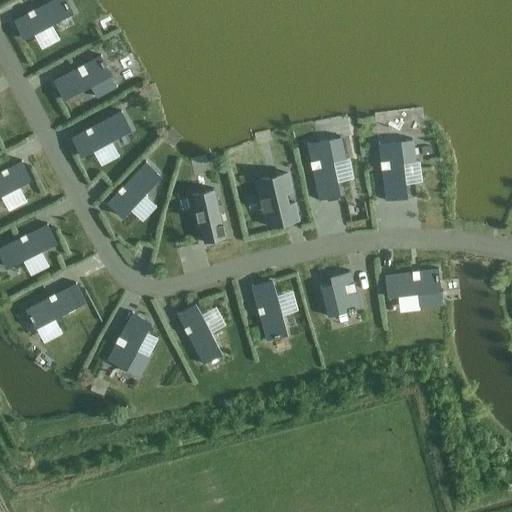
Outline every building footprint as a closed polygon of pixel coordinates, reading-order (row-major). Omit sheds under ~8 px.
[(27,13),(13,20),(13,21),(14,21),(23,38),(33,33),(51,23),(72,13),(69,8),(70,8),(67,1),(66,1),(64,0),(51,0),(34,9),(33,8),(32,9),(32,10),(28,12),(28,11),(26,12),(27,13)] [(77,67),(52,80),(53,81),(54,80),(64,99),(91,84),(97,95),(95,96),(96,97),(117,86),(116,85),(115,86),(105,67),(106,66),(102,60),(101,60),(100,57),(101,56),(100,55),(84,64),(83,63),(82,64),(82,65),(78,67),(78,66),(76,67),(77,67)] [(85,130),(70,138),(71,139),(72,138),(81,156),(93,149),(111,140),(129,130),(120,113),(121,112),(121,111),(91,127),(91,126),(90,127),(86,130),(86,129),(84,129),(85,130)] [(308,143),(307,143),(310,160),(309,161),(310,162),(311,162),(312,168),(311,168),(311,170),(312,170),(318,200),(319,200),(319,198),(339,194),(336,181),(332,159),(344,157),(344,159),(346,158),(341,136),(340,137),(340,138),(308,145),(308,143)] [(379,142),(378,142),(380,159),(379,159),(379,161),(381,161),(381,167),(380,167),(380,169),(381,168),(385,199),(386,199),(386,197),(406,195),(405,182),(402,160),(414,158),(414,160),(416,160),(413,138),(412,138),(412,139),(379,143),(379,142)] [(0,171),(0,194),(0,195),(18,185),(30,179),(21,162),(22,161),(21,160),(7,168),(7,167),(5,168),(6,169),(2,171),(1,170),(0,170),(0,171)] [(117,191),(106,203),(107,204),(107,203),(122,217),(129,208),(143,194),(160,177),(145,163),(146,162),(146,161),(122,186),(122,185),(121,186),(121,187),(118,190),(118,189),(116,191),(117,191)] [(287,173),(257,180),(261,197),(259,197),(262,211),(264,210),(267,226),(298,219),(294,202),(287,204),(285,192),(291,191),(287,173)] [(213,189),(192,194),(203,242),(204,242),(204,241),(224,236),(214,188),(213,189)] [(19,237),(0,246),(0,254),(6,267),(22,259),(41,250),(55,242),(47,225),(47,223),(26,234),(26,233),(24,234),(25,235),(21,237),(20,236),(19,237)] [(438,268),(384,274),(384,276),(386,275),(388,296),(419,292),(420,304),(419,304),(419,306),(442,303),(442,302),(440,302),(438,281),(438,273),(437,273),(436,269),(438,269),(438,268)] [(321,286),(320,286),(328,316),(329,316),(329,315),(347,310),(348,311),(355,309),(355,308),(358,308),(359,308),(360,308),(355,291),(356,291),(356,289),(355,289),(353,283),(354,283),(354,281),(353,282),(350,271),(349,271),(349,272),(330,277),(332,284),(321,287),(321,286)] [(252,285),(251,285),(257,307),(256,308),(257,309),(258,309),(259,313),(258,313),(259,315),(266,340),(267,340),(267,338),(274,337),(274,338),(281,336),(281,335),(286,333),(281,314),(275,294),(271,280),(252,285)] [(48,297),(25,309),(25,310),(27,309),(30,315),(29,316),(32,322),(33,322),(36,327),(54,317),(84,301),(75,284),(76,284),(76,282),(55,293),(54,293),(53,293),(54,294),(50,296),(49,295),(48,296),(48,297)] [(177,312),(176,313),(184,327),(183,328),(184,329),(185,329),(187,333),(186,333),(186,334),(187,334),(203,364),(204,363),(203,362),(221,353),(210,332),(200,314),(195,304),(178,313),(177,312)] [(115,343),(106,359),(107,360),(108,358),(137,374),(136,375),(137,376),(148,355),(147,355),(146,356),(135,350),(146,331),(150,323),(132,313),(133,312),(132,311),(119,335),(118,335),(117,337),(118,337),(116,341),(115,341),(114,342),(115,343)]
